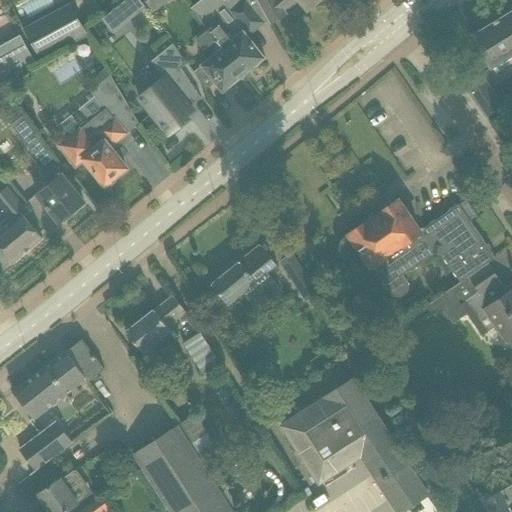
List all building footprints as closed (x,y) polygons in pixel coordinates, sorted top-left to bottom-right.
[(146,7),(139,0),(125,0),(101,19),(113,34),(145,8),(146,7)] [(143,0),(153,13),(171,0),(143,0)] [(263,22),(245,0),(225,0),(200,21),(207,29),(243,73),(252,66),(255,66),(259,63),(260,59),(263,57),(243,33),(246,30),(249,34),(263,22)] [(258,0),(268,18),(267,18),(270,24),(288,15),(285,10),(297,0),(307,11),(319,0),(324,0),(329,6),(336,0),(258,0)] [(71,8),(26,32),(39,60),(86,35),(71,8)] [(511,13),(472,38),(473,39),(474,39),(494,72),(511,61),(511,60),(511,13)] [(243,73),(207,29),(194,39),(210,58),(202,65),(210,74),(223,90),(243,73)] [(0,79),(34,61),(20,35),(0,45),(0,79)] [(195,111),(186,101),(198,91),(182,69),(188,64),(177,48),(173,44),(151,62),(164,78),(140,98),(170,135),(190,119),(188,116),(195,111)] [(106,68),(97,76),(102,82),(110,75),(106,68)] [(111,115),(127,102),(110,75),(102,82),(91,91),(95,97),(79,109),(82,112),(74,118),(71,115),(57,126),(68,140),(61,145),(76,164),(83,159),(105,185),(125,169),(125,166),(109,146),(125,133),(111,115)] [(23,117),(13,126),(32,149),(40,143),(33,135),(36,132),(23,117)] [(37,195),(46,207),(59,222),(84,202),(70,185),(73,182),(54,160),(39,173),(49,185),(37,195)] [(0,248),(2,251),(0,252),(0,265),(3,269),(10,262),(11,264),(42,238),(21,213),(26,209),(7,186),(0,191),(0,206),(8,217),(0,223),(0,226),(2,229),(0,230),(0,248)] [(441,254),(460,281),(460,282),(487,263),(495,257),(458,204),(419,232),(397,200),(349,233),(350,234),(340,241),(339,249),(345,259),(355,260),(363,255),(392,297),(401,298),(407,294),(408,284),(402,275),(433,253),(441,254)] [(256,281),(276,264),(260,245),(211,285),(227,304),(242,292),(258,313),(283,292),(274,282),(263,291),(256,281)] [(280,262),(306,302),(318,294),(292,254),(280,262)] [(460,282),(460,281),(425,306),(431,315),(441,307),(452,323),(466,313),(473,323),(486,314),(506,342),(511,337),(511,282),(504,287),(487,263),(460,282)] [(168,326),(186,312),(173,296),(155,310),(154,310),(126,332),(142,352),(154,343),(162,352),(176,341),(169,331),(171,329),(168,326)] [(183,343),(201,372),(217,362),(199,333),(183,343)] [(66,351),(13,392),(34,418),(85,379),(88,382),(104,369),(81,340),(66,351)] [(361,456),(397,511),(400,511),(428,495),(353,379),(323,398),(324,398),(281,425),(319,483),(361,456)] [(256,423),(241,432),(250,446),(264,437),(256,423)] [(133,454),(142,468),(170,511),(233,511),(177,425),(133,454)] [(20,449),(36,470),(72,443),(63,431),(50,441),(43,431),(20,449)] [(130,476),(142,468),(133,454),(129,447),(116,455),(130,476)] [(60,479),(38,494),(50,511),(65,511),(78,503),(69,491),(84,480),(76,469),(61,480),(60,479)] [(511,493),(504,498),(501,491),(485,500),(491,511),(508,511),(511,510),(511,493)]
